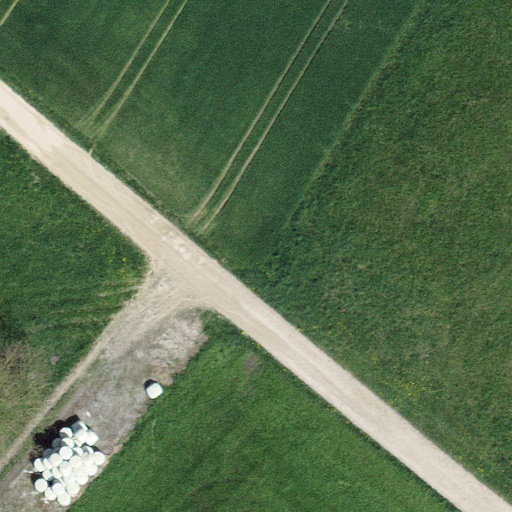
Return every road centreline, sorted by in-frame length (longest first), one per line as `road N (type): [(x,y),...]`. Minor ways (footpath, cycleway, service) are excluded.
road 1 (track): [(496,511),(0,102)]
road 2 (track): [(185,256),(0,477)]
